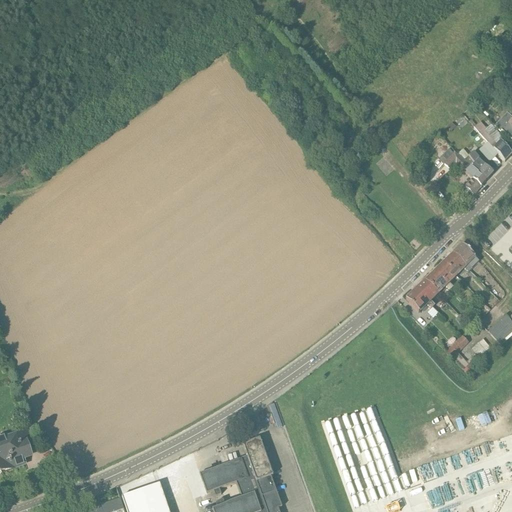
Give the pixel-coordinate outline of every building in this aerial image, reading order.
[(501,80),(509,90),(511,87),(511,81),(506,75),(501,80)] [(503,101),(496,94),(492,91),(489,94),(500,104),(503,101)] [(480,110),(486,104),(485,103),(490,98),(486,94),(481,99),(475,105),(480,110)] [(506,114),(494,127),(506,138),(511,142),(511,109),(510,108),(509,106),(505,111),(504,112),(506,113),(506,114)] [(472,121),(469,123),(474,128),(478,133),(480,135),(486,143),(487,142),(492,149),(498,155),(505,163),(511,155),(501,142),(503,139),(491,125),(486,129),(480,122),(476,126),(472,121)] [(456,128),(452,123),(446,128),(450,132),(456,128)] [(460,142),(470,151),(477,143),(467,134),(460,142)] [(472,180),(464,187),(473,196),(486,182),(464,161),(463,161),(459,158),(456,155),(457,155),(454,152),(443,164),(451,171),(456,166),(465,174),(472,180)] [(474,153),(469,156),(463,161),(464,161),(486,182),(493,175),(478,161),(479,160),(474,153)] [(457,250),(453,255),(470,272),(472,270),(471,270),(479,263),(476,259),(469,253),(462,246),(461,247),(459,246),(457,248),(457,250)] [(445,263),(444,264),(457,277),(464,270),(468,274),(470,272),(453,255),(449,259),(447,259),(445,261),(445,263)] [(438,269),(434,273),(451,290),(453,288),(450,285),(457,277),(444,264),(443,265),(441,265),(438,267),(438,269)] [(426,281),(425,282),(439,295),(446,288),(449,292),(451,290),(434,273),(430,277),(428,277),(426,279),(426,281)] [(420,287),(416,291),(433,308),(435,306),(431,303),(439,295),(425,282),(424,283),(422,283),(420,285),(420,287)] [(407,299),(406,300),(413,308),(419,314),(427,307),(431,311),(433,308),(416,291),(411,295),(410,295),(407,297),(407,299)] [(490,311),(481,302),(476,307),(485,316),(490,311)] [(511,323),(508,319),(506,316),(487,332),(501,347),(511,336),(511,323)] [(445,353),(452,360),(469,343),(462,337),(445,353)] [(491,350),(483,340),(472,349),(481,360),(491,350)] [(474,355),(467,363),(469,365),(475,371),(482,363),(474,355)] [(469,365),(463,371),(468,376),(469,376),(475,371),(469,365)] [(31,443),(27,431),(0,440),(0,471),(1,473),(23,465),(22,460),(30,457),(26,445),(31,443)] [(272,477),(259,440),(243,446),(247,457),(200,475),(207,494),(213,492),(215,497),(221,495),(219,490),(236,483),(242,499),(225,505),(223,500),(217,502),(219,507),(212,510),(212,511),(278,511),(278,509),(281,508),(270,477),(272,477)] [(58,461),(49,464),(54,477),(62,474),(58,461)] [(168,511),(160,484),(122,497),(126,511),(168,511)] [(87,511),(111,511),(122,508),(118,497),(86,509),(87,511)]
